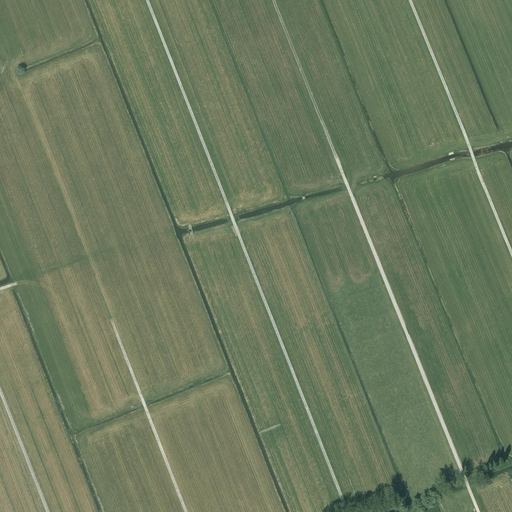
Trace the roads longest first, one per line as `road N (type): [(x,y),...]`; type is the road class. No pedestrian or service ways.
road 1 (track): [(348,511),(146,0)]
road 2 (track): [(477,511),(339,166)]
road 3 (track): [(511,254),(409,0)]
road 4 (track): [(185,511),(111,321)]
road 5 (track): [(511,463),(380,511)]
